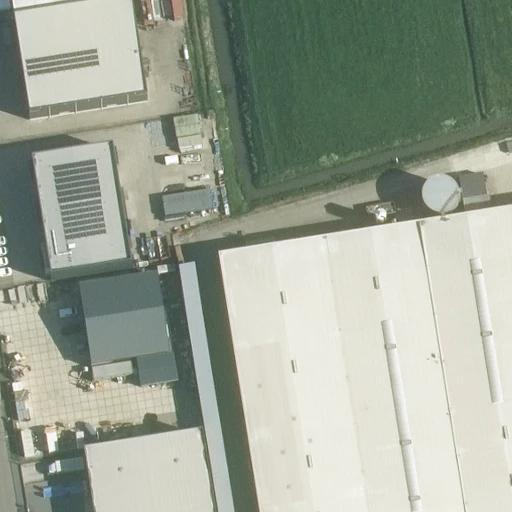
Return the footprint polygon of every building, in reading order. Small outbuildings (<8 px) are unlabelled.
[(130,0),(10,0),(14,22),(28,119),(146,101),(131,4),(130,0)] [(113,150),(32,163),(51,280),(132,267),(113,150)] [(485,195),(456,200),(459,215),(488,210),(485,195)] [(511,511),(511,215),(218,262),(258,511),(511,511)] [(157,277),(78,289),(91,369),(170,356),(157,277)] [(130,364),(91,371),(93,382),(132,376),(130,364)] [(93,511),(214,511),(202,436),(84,455),(93,511)]
